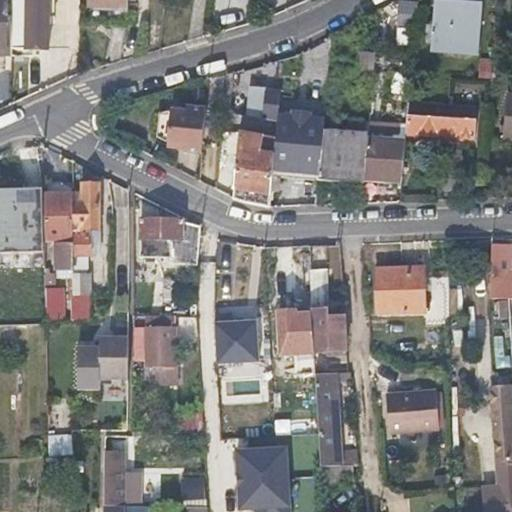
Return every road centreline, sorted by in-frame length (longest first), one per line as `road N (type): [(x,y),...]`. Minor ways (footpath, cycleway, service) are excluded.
road 1 (residential): [(49,107),(72,141),(250,223),(511,218)]
road 2 (residential): [(49,107),(279,32),(340,0)]
